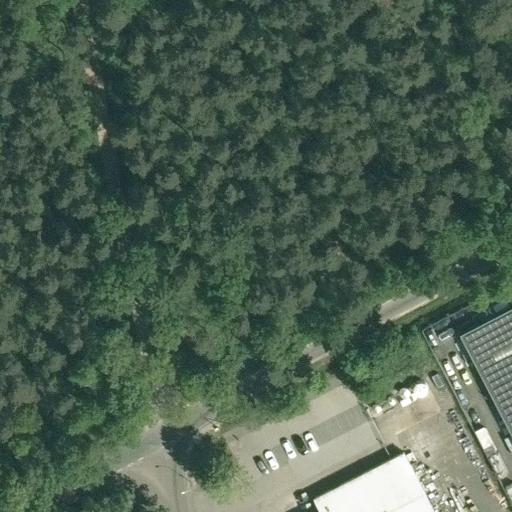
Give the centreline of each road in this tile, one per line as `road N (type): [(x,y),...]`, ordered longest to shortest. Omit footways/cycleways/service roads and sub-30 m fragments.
road 1 (track): [(82,0),(161,429)]
road 2 (unclassified): [(511,241),(161,429)]
road 3 (unclassified): [(161,429),(10,511)]
